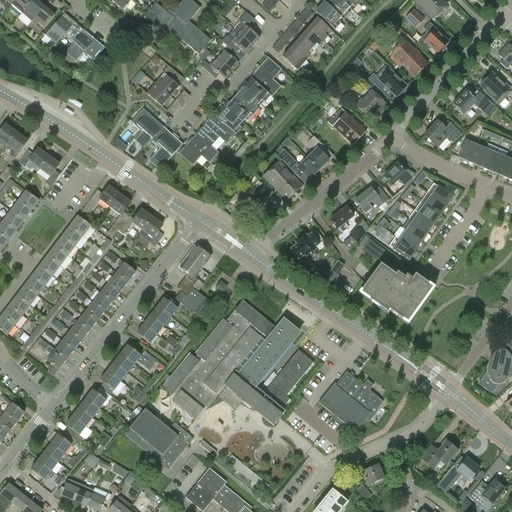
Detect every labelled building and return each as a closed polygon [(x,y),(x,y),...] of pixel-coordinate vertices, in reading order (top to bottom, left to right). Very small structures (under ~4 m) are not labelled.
[(33,0),(16,0),(10,7),(20,16),(33,0)] [(33,0),(20,16),(30,24),(44,7),(36,0),(33,0)] [(50,0),(49,2),(44,7),(30,24),(39,33),(54,16),(51,12),(55,7),(57,9),(60,5),(55,1),(55,0),(50,0)] [(132,2),(130,0),(109,0),(124,12),(132,2)] [(199,55),(211,41),(194,26),(191,29),(186,24),(200,8),(190,0),(182,0),(172,12),(169,10),(167,13),(155,3),(143,17),(161,32),(163,29),(185,48),(187,45),(199,55)] [(349,8),(339,0),(334,0),(333,2),(330,0),(326,0),(324,3),(328,7),(340,18),(343,20),(349,13),(346,11),(349,8)] [(339,0),(349,8),(352,4),(355,7),(360,0),(359,0),(339,0)] [(409,0),(422,12),(425,9),(434,17),(446,5),(440,0),(409,0)] [(267,2),(264,6),(270,11),(273,7),(267,2)] [(338,21),(340,18),(328,7),(324,12),(319,8),(315,13),(335,30),(340,23),(338,21)] [(414,10),(406,18),(416,28),(424,20),(414,10)] [(233,30),(252,46),(259,38),(249,29),(256,21),(246,12),(239,21),(240,22),(233,30)] [(72,45),(84,30),(65,14),(45,36),(55,45),(63,36),(72,45)] [(297,19),(303,24),(306,21),(300,15),(297,19)] [(316,18),(307,28),(325,43),(333,33),(316,18)] [(303,24),(297,19),(294,22),(300,27),(303,24)] [(448,42),(428,24),(423,30),(426,33),(421,39),(422,39),(418,44),(427,52),(431,48),(437,54),(448,42)] [(316,53),(325,43),(307,28),(299,38),(316,53)] [(84,30),(72,45),(65,53),(75,62),(82,53),(92,62),(104,47),(84,30)] [(245,54),(252,46),(233,30),(227,37),(226,36),(221,41),(234,52),(238,48),(245,54)] [(122,37),(133,47),(138,41),(127,31),(122,37)] [(280,38),(286,44),(289,40),(283,35),(280,38)] [(286,44),(280,38),(277,42),(283,47),(286,44)] [(316,53),(299,38),(290,48),(307,63),(316,53)] [(217,59),(231,71),(237,63),(230,57),(234,52),(221,41),(217,46),(224,52),(217,59)] [(427,64),(405,42),(392,56),(414,78),(427,64)] [(511,46),(511,47),(508,44),(498,55),(502,59),(499,63),(506,69),(509,66),(511,69),(511,46)] [(299,73),(307,63),(290,48),(282,58),(299,73)] [(251,79),(270,96),(272,97),(281,87),(272,80),(281,70),(267,58),(250,78),(251,79)] [(224,79),(231,71),(217,59),(213,63),(212,62),(209,66),(204,62),(200,66),(212,77),(216,72),(224,79)] [(168,66),(162,73),(168,78),(174,71),(168,66)] [(373,74),(368,79),(379,90),(378,90),(379,90),(384,85),(396,97),(398,95),(399,96),(405,89),(404,88),(406,86),(389,70),(379,80),(373,74)] [(162,73),(153,83),(170,97),(179,87),(168,78),(162,73)] [(362,74),(356,81),(367,91),(373,85),(362,74)] [(270,96),(251,79),(246,83),(242,88),(259,103),(262,100),(265,102),(270,96)] [(488,90),(487,91),(497,101),(499,99),(504,103),(511,96),(507,91),(509,89),(503,82),(501,84),(497,80),(493,85),(490,84),(487,88),(488,90)] [(170,97),(153,83),(145,93),(162,107),(170,97)] [(259,103),(242,88),(238,93),(233,98),(253,115),(258,109),(256,107),(259,103)] [(452,105),(460,112),(464,116),(473,105),(474,106),(478,102),(475,98),(466,90),(452,105)] [(385,105),(371,91),(356,106),(369,118),(378,108),(380,110),(385,105)] [(492,105),(485,98),(483,97),(478,102),(474,106),(484,114),(492,105)] [(177,98),(175,101),(181,107),(184,103),(177,98)] [(233,98),(225,108),(241,123),(245,119),(247,122),(253,115),(233,98)] [(181,107),(175,101),(172,105),(178,110),(181,107)] [(225,108),(216,118),(235,134),(236,135),(241,128),(238,126),(241,123),(225,108)] [(143,149),(150,140),(162,127),(143,109),(130,123),(140,132),(133,140),(143,149)] [(366,132),(345,113),(332,127),(353,146),(366,132)] [(195,134),(209,146),(218,137),(226,144),(235,134),(216,118),(212,115),(195,134)] [(453,144),(462,134),(450,123),(445,128),(437,122),(424,136),(428,139),(427,140),(430,142),(431,141),(437,147),(443,140),(439,136),(441,133),(453,144)] [(0,143),(1,142),(6,145),(16,132),(4,124),(0,129),(0,143)] [(479,128),(475,125),(470,131),(473,134),(479,128)] [(162,127),(150,140),(159,149),(149,161),(159,170),(182,144),(162,127)] [(16,132),(6,145),(13,150),(9,155),(14,158),(18,154),(27,141),(16,132)] [(218,154),(209,146),(195,134),(178,154),(192,166),(201,156),(209,164),(218,154)] [(307,158),(318,170),(328,160),(320,152),(324,147),(313,136),(307,142),(314,150),(307,158)] [(467,163),(475,145),(465,141),(457,158),(459,159),(458,159),(467,163)] [(477,167),(485,150),(475,145),(467,163),(476,167),(476,166),(477,167)] [(39,169),(48,156),(38,148),(33,155),(27,150),(18,163),(24,167),(29,161),(39,169)] [(318,170),(307,158),(298,166),(282,150),(276,156),(295,175),(300,171),(308,180),(318,170)] [(487,171),(495,154),(485,150),(477,167),(479,167),(478,168),(487,171)] [(497,175),(505,158),(495,154),(487,171),(496,175),(497,175)] [(59,164),(48,156),(39,169),(49,176),(45,182),(51,187),(59,174),(54,171),(59,164)] [(511,161),(505,158),(497,175),(498,176),(507,180),(511,168),(511,161)] [(301,186),(278,162),(263,177),(286,201),(301,186)] [(410,181),(414,174),(407,170),(405,172),(401,168),(403,166),(399,162),(398,164),(397,163),(396,165),(394,163),(390,166),(392,168),(383,176),(391,185),(396,180),(405,187),(410,181)] [(12,171),(7,167),(0,176),(0,177),(5,181),(12,171)] [(422,172),(413,183),(418,187),(426,177),(422,173),(422,172)] [(433,184),(427,193),(446,207),(452,200),(451,199),(452,198),(433,184)] [(406,192),(409,195),(414,188),(411,185),(406,192)] [(0,192),(4,195),(8,189),(5,186),(0,192)] [(109,208),(119,194),(108,186),(102,194),(97,191),(80,214),(86,218),(99,200),(109,208)] [(354,201),(361,209),(361,210),(365,214),(372,208),(368,204),(373,200),(379,207),(388,200),(378,187),(373,191),(370,188),(354,201)] [(29,214),(36,205),(39,201),(26,191),(23,195),(16,204),(29,214)] [(404,201),(409,195),(406,192),(400,198),(404,201)] [(446,207),(427,193),(426,194),(430,197),(424,205),(421,202),(420,202),(439,216),(440,215),(446,207)] [(119,194),(109,208),(120,216),(112,227),(106,234),(112,238),(117,231),(129,215),(123,212),(130,202),(119,194)] [(242,218),(245,215),(246,216),(250,211),(234,198),(230,202),(232,204),(229,207),(242,218)] [(392,208),(395,211),(400,205),(397,202),(392,208)] [(439,217),(439,216),(420,202),(414,211),(433,225),(439,217)] [(21,224),(29,214),(16,204),(9,214),(21,224)] [(337,228),(341,234),(349,229),(344,223),(353,216),(347,207),(330,220),(334,225),(333,225),(335,228),(335,227),(337,228)] [(390,217),(395,211),(392,208),(386,214),(390,217)] [(132,223),(142,230),(151,218),(141,210),(134,219),(129,215),(117,231),(123,235),(132,223)] [(418,214),(412,223),(427,234),(428,233),(433,225),(414,211),(418,214)] [(21,224),(9,214),(1,223),(14,233),(21,224)] [(70,227),(82,237),(90,227),(77,217),(70,227)] [(357,226),(363,222),(360,217),(354,222),(357,226)] [(151,218),(142,230),(139,235),(155,247),(163,236),(158,232),(162,226),(151,218)] [(378,225),(381,228),(386,221),(383,219),(378,225)] [(427,234),(412,223),(408,220),(401,229),(405,231),(421,243),(427,235),(426,234),(427,234)] [(0,237),(7,243),(14,233),(1,223),(0,225),(0,237)] [(376,234),(381,228),(378,225),(372,231),(376,234)] [(70,227),(62,237),(75,247),(82,237),(70,227)] [(357,228),(350,237),(357,244),(365,234),(357,228)] [(296,244),(297,245),(291,249),(299,259),(304,255),(305,257),(315,249),(314,248),(323,241),(316,231),(307,238),(306,236),(296,244)] [(421,243),(405,231),(399,240),(395,237),(414,251),(415,250),(421,243)] [(360,244),(364,248),(363,250),(377,261),(385,251),(366,236),(360,244)] [(54,247),(67,256),(75,247),(62,237),(54,247)] [(414,252),(414,251),(395,237),(389,246),(408,260),(414,252)] [(102,245),(106,249),(111,243),(107,240),(102,245)] [(54,247),(47,256),(60,266),(67,256),(54,247)] [(194,279),(200,271),(210,258),(196,247),(187,259),(180,268),(186,272),(184,275),(186,277),(182,282),(176,289),(180,292),(175,300),(201,320),(212,305),(191,289),(197,281),(194,279)] [(103,253),(99,249),(94,255),(98,258),(103,253)] [(110,253),(106,258),(114,264),(118,259),(110,253)] [(39,266),(52,276),(60,266),(47,256),(39,266)] [(87,265),(91,268),(95,262),(91,259),(87,265)] [(328,273),(307,260),(302,268),(323,281),(328,273)] [(120,268),(115,273),(127,283),(135,273),(120,261),(117,266),(120,268)] [(110,269),(103,262),(98,267),(106,274),(110,269)] [(337,276),(343,266),(337,262),(330,272),(337,276)] [(406,275),(404,278),(397,273),(395,275),(380,265),(359,293),(388,314),(390,311),(407,324),(433,288),(409,271),(406,275)] [(39,266),(32,276),(45,286),(52,276),(39,266)] [(79,275),(83,278),(88,272),(84,269),(79,275)] [(95,272),(91,277),(99,283),(103,279),(95,272)] [(127,283),(115,273),(108,283),(119,292),(127,283)] [(24,286),(37,296),(45,286),(32,276),(24,286)] [(80,282),(76,279),(71,285),(75,288),(80,282)] [(87,282),(83,287),(90,293),(95,288),(87,282)] [(108,283),(100,293),(112,302),(119,292),(108,283)] [(226,288),(220,284),(216,290),(222,294),(226,288)] [(24,286),(16,296),(29,306),(37,296),(24,286)] [(72,292),(68,288),(63,294),(67,298),(72,292)] [(76,296),(83,303),(87,298),(79,292),(76,296)] [(112,302),(100,293),(92,302),(104,311),(112,302)] [(9,306),(22,316),(29,306),(16,296),(9,306)] [(56,304),(59,307),(64,301),(60,298),(56,304)] [(164,298),(157,307),(171,317),(177,308),(164,298)] [(72,301),(68,306),(76,312),(80,308),(72,301)] [(92,302),(85,312),(96,321),(104,311),(92,302)] [(195,420),(215,396),(235,412),(243,402),(273,427),(273,428),(284,414),(281,411),(290,400),(286,397),(313,364),(298,351),(266,390),(257,383),(298,334),(283,321),(276,330),(242,302),(225,322),(223,320),(195,354),(197,356),(194,359),(189,354),(161,389),(173,399),(172,401),(195,420)] [(9,306),(1,316),(14,326),(22,316),(9,306)] [(157,307),(150,315),(164,326),(171,317),(157,307)] [(56,311),(52,308),(48,314),(52,317),(56,311)] [(64,311),(60,316),(68,322),(72,317),(64,311)] [(96,321),(85,312),(77,322),(89,331),(96,321)] [(150,315),(143,324),(157,335),(164,326),(150,315)] [(14,326),(1,316),(0,317),(0,330),(7,336),(14,326)] [(49,321),(45,318),(40,324),(44,327),(49,321)] [(56,320),(52,325),(60,332),(64,327),(56,320)] [(74,326),(70,331),(81,340),(89,331),(77,322),(76,322),(74,320),(71,323),(74,326)] [(157,335),(143,324),(137,333),(150,343),(157,335)] [(41,331),(37,328),(32,333),(36,337),(41,331)] [(45,335),(53,341),(57,336),(49,330),(45,335)] [(62,341),(73,350),(81,340),(70,331),(62,341)] [(501,349),(499,350),(497,350),(495,352),(492,354),(490,357),(489,360),(488,362),(488,364),(487,367),(487,370),(478,383),(491,393),(508,376),(510,378),(511,375),(511,336),(502,349),(501,349)] [(24,343),(28,346),(33,340),(29,337),(24,343)] [(66,360),(54,350),(54,351),(49,346),(40,338),(35,343),(50,355),(46,360),(52,365),(48,370),(54,375),(66,360)] [(62,341),(54,350),(66,360),(73,350),(62,341)] [(127,345),(120,354),(134,364),(136,361),(149,371),(153,366),(140,356),(141,355),(127,345)] [(120,354),(114,362),(127,373),(134,364),(120,354)] [(114,362),(107,371),(120,382),(127,373),(114,362)] [(120,382),(107,371),(100,380),(113,391),(120,382)] [(355,433),(365,420),(369,423),(372,419),(376,413),(380,408),(383,403),(379,400),(380,399),(369,391),(370,389),(366,386),(365,387),(346,372),(335,387),(333,386),(319,404),(333,416),(332,417),(339,422),(340,421),(355,433)] [(92,390),(86,399),(99,409),(106,400),(92,390)] [(4,413),(16,422),(23,412),(12,403),(2,395),(0,397),(0,400),(9,407),(4,413)] [(86,399),(79,408),(92,418),(99,409),(86,399)] [(136,444),(168,470),(193,440),(189,436),(190,436),(174,423),(169,429),(151,414),(154,410),(148,405),(145,409),(142,412),(128,429),(129,429),(125,435),(136,444)] [(79,408),(72,416),(85,427),(92,418),(79,408)] [(16,422),(4,413),(0,409),(0,416),(1,417),(0,417),(0,424),(8,432),(16,422)] [(85,427),(72,416),(65,425),(68,428),(65,432),(77,442),(80,444),(83,439),(79,435),(85,427)] [(0,440),(1,441),(8,432),(0,424),(0,440)] [(77,442),(65,432),(61,437),(71,445),(73,446),(77,442)] [(103,440),(107,443),(111,438),(103,432),(99,437),(103,440)] [(58,435),(51,443),(65,454),(71,445),(58,435)] [(216,453),(203,442),(199,446),(213,457),(216,453)] [(51,443),(44,452),(58,463),(65,454),(51,443)] [(438,453),(431,447),(421,459),(434,469),(441,461),(446,465),(457,452),(446,443),(438,453)] [(72,461),(76,465),(86,453),(82,450),(72,461)] [(37,461),(51,472),(58,463),(44,452),(37,461)] [(449,485),(447,483),(450,479),(453,481),(459,473),(469,481),(478,469),(466,459),(459,469),(454,465),(445,475),(438,483),(436,486),(444,491),(449,485)] [(103,468),(106,463),(99,460),(97,465),(103,468)] [(54,474),(51,472),(37,461),(30,470),(44,480),(47,476),(50,479),(54,474)] [(384,479),(378,465),(361,473),(367,487),(384,479)] [(209,468),(195,486),(185,498),(202,511),(212,500),(226,511),(256,511),(225,485),(227,483),(209,468)] [(60,496),(74,501),(81,484),(68,478),(60,496)] [(486,492),(479,486),(469,499),(481,508),(487,501),(492,505),(504,490),(494,482),(486,492)] [(11,503),(19,493),(8,484),(0,493),(0,502),(1,503),(0,504),(0,506),(5,511),(11,503)] [(81,484),(74,501),(87,507),(92,495),(94,490),(81,484)] [(371,496),(362,485),(356,490),(366,501),(371,496)] [(340,511),(347,504),(333,492),(322,505),(330,511),(340,511)] [(30,502),(19,493),(11,503),(22,511),(30,502)] [(100,511),(105,501),(92,495),(87,507),(98,511),(100,511)] [(108,510),(110,511),(127,511),(128,511),(131,507),(119,498),(108,510)] [(40,511),(41,511),(30,502),(22,511),(40,511)]
